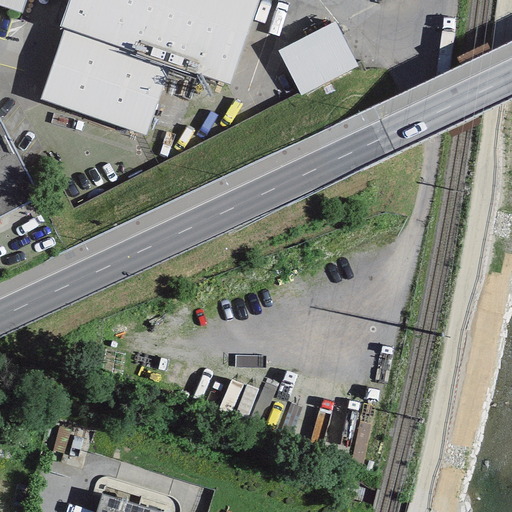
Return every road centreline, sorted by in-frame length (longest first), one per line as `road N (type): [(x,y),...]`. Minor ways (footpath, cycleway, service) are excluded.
road 1 (secondary): [(511,77),(0,315)]
road 2 (unclassified): [(418,511),(511,62)]
